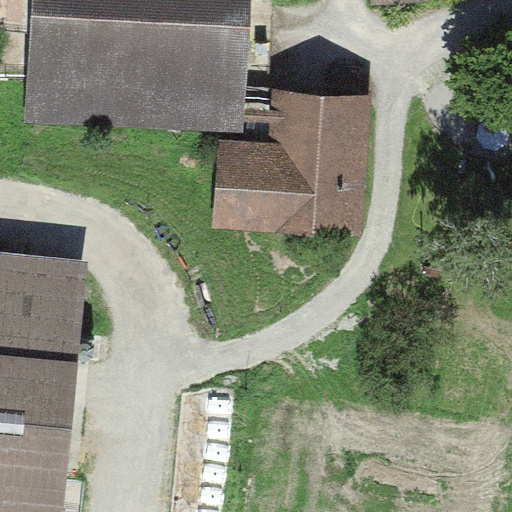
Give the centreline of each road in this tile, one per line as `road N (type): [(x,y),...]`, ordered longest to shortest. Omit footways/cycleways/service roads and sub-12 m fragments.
road 1 (track): [(144,382),(266,347),(361,280),(389,197),(396,55),(346,12),(346,0)]
road 2 (track): [(396,55),(511,3)]
